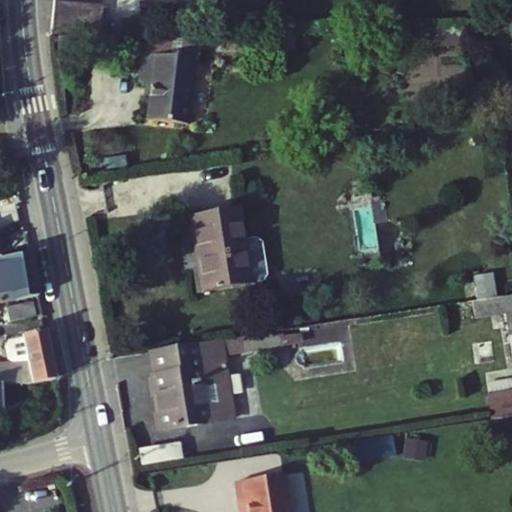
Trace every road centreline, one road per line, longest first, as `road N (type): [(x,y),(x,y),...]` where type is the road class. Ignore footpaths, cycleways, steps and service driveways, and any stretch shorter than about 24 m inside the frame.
road 1 (tertiary): [(19,0),(77,322)]
road 2 (tertiary): [(77,322),(90,445)]
road 3 (tertiary): [(109,440),(77,322)]
